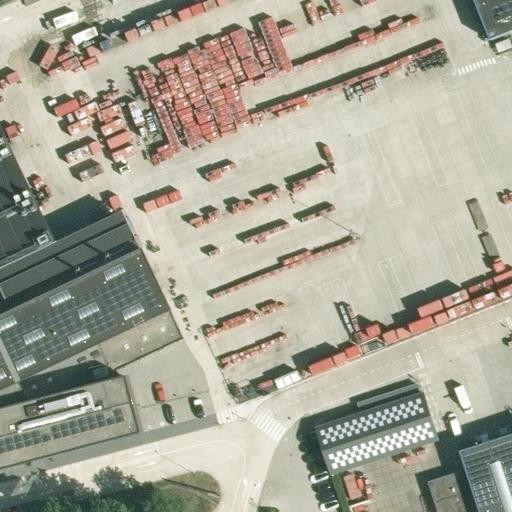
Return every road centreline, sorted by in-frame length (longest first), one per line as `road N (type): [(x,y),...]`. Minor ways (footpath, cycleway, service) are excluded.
road 1 (unknown): [(459,19),(102,161)]
road 2 (unknown): [(477,60),(192,162)]
road 3 (unknown): [(278,0),(67,85)]
road 4 (unknown): [(490,423),(459,336),(511,317)]
road 5 (unknown): [(407,511),(413,475),(490,423)]
